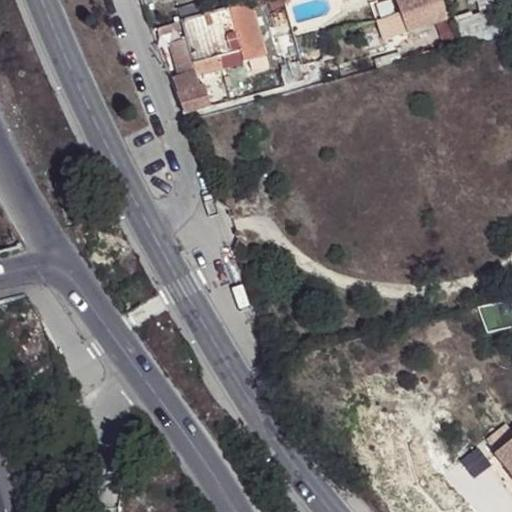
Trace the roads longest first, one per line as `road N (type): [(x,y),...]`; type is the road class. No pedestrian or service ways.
road 1 (tertiary): [(328,511),(300,481),(151,230)]
road 2 (secondary): [(59,259),(232,511)]
road 3 (residential): [(112,0),(181,162),(181,200),(151,230)]
road 4 (tertiary): [(151,230),(39,0)]
